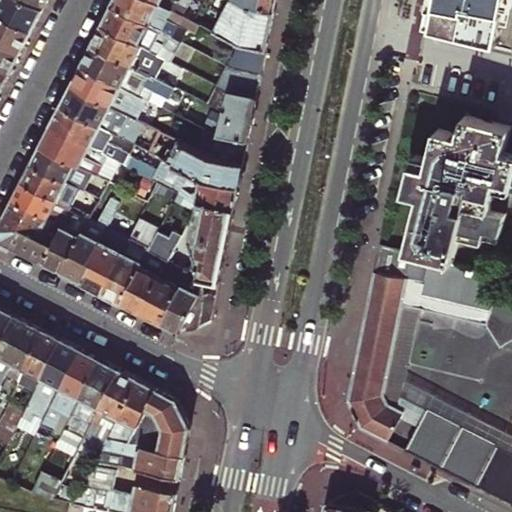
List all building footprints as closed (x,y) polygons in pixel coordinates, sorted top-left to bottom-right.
[(44,7),(29,0),(0,0),(0,12),(33,29),(44,7)] [(156,0),(115,0),(113,4),(172,36),(178,25),(196,35),(202,25),(194,20),(161,2),(156,0)] [(252,7),(239,0),(231,0),(214,31),(243,47),(267,52),(276,11),(252,7)] [(239,0),(252,7),(276,11),(277,0),(239,0)] [(511,0),(430,0),(425,26),(511,47),(511,0)] [(172,36),(113,4),(102,25),(153,51),(160,37),(194,54),(197,50),(172,36)] [(0,40),(21,52),(33,29),(0,12),(0,40)] [(166,59),(153,51),(102,25),(92,45),(176,88),(180,80),(160,70),(166,59)] [(0,65),(11,71),(21,52),(0,40),(0,65)] [(176,88),(92,45),(82,64),(145,97),(149,99),(154,90),(171,99),(176,88)] [(262,76),(267,52),(243,47),(234,69),(262,76)] [(72,85),(135,118),(145,97),(82,64),(72,85)] [(0,90),(1,91),(11,71),(0,65),(0,90)] [(229,92),(258,98),(262,76),(234,69),(229,92)] [(135,118),(72,85),(61,105),(113,132),(127,140),(132,131),(156,143),(162,132),(135,118)] [(225,113),(220,137),(249,142),(258,98),(229,92),(225,113)] [(113,132),(61,105),(51,125),(109,155),(126,163),(129,156),(112,147),(114,144),(108,141),(113,132)] [(424,188),(422,197),(408,250),(454,262),(461,237),(483,243),(484,239),(486,230),(502,234),(507,213),(492,209),(497,190),(499,180),(511,183),(511,152),(506,151),(511,128),(511,127),(466,115),(461,135),(438,130),(431,159),(416,155),(409,184),(424,188)] [(51,125),(41,145),(99,174),(109,155),(51,125)] [(244,164),(249,142),(220,137),(216,159),(244,164)] [(212,158),(180,141),(174,151),(169,149),(164,159),(169,161),(207,181),(240,187),(244,164),(216,159),(212,158)] [(41,145),(32,163),(78,186),(83,175),(106,187),(109,180),(99,174),(41,145)] [(207,181),(169,161),(165,169),(160,166),(158,170),(130,156),(129,156),(126,163),(159,181),(180,191),(199,201),(200,202),(235,209),(240,187),(207,181)] [(78,186),(32,163),(23,181),(67,204),(72,195),(90,204),(91,202),(96,205),(100,197),(95,195),(78,186)] [(511,191),(511,183),(499,180),(497,190),(511,193),(511,191)] [(23,181),(14,198),(63,224),(65,220),(70,223),(74,214),(65,210),(67,204),(23,181)] [(424,188),(409,184),(407,193),(422,197),(424,188)] [(98,189),(95,195),(100,197),(103,191),(98,189)] [(149,200),(127,189),(124,196),(146,207),(149,200)] [(63,270),(85,282),(95,262),(91,259),(116,212),(119,206),(100,197),(96,205),(90,216),(88,222),(63,270)] [(63,224),(14,198),(5,216),(45,236),(51,224),(61,229),(63,224)] [(235,209),(200,202),(190,235),(200,258),(202,268),(205,286),(219,288),(235,209)] [(95,262),(85,282),(102,291),(129,239),(118,233),(126,217),(116,212),(91,259),(95,262)] [(44,261),(63,270),(88,222),(74,214),(70,223),(65,220),(63,224),(61,229),(44,261)] [(45,236),(5,216),(0,225),(0,234),(2,239),(44,261),(61,229),(51,224),(45,236)] [(129,239),(102,291),(122,301),(151,247),(141,242),(149,228),(138,222),(129,239)] [(499,243),(502,234),(486,230),(484,239),(499,243)] [(172,252),(183,258),(189,246),(178,241),(172,252)] [(511,293),(492,288),(496,272),(454,262),(408,250),(381,244),(349,400),(362,427),(511,502),(511,452),(428,409),(419,425),(401,416),(404,411),(389,404),(384,395),(407,276),(425,280),(423,294),(487,310),(484,323),(497,347),(511,338),(511,293)] [(160,252),(151,247),(122,301),(142,311),(172,252),(162,247),(160,252)] [(162,322),(188,271),(190,267),(181,263),(183,258),(172,252),(142,311),(162,322)] [(196,256),(192,263),(202,268),(200,258),(196,256)] [(196,274),(188,271),(162,322),(185,334),(200,327),(207,298),(191,289),(196,274)] [(511,433),(406,380),(423,294),(425,280),(407,276),(384,395),(389,404),(404,411),(401,416),(419,425),(428,409),(511,452),(511,433)] [(212,322),(217,297),(207,295),(207,297),(207,298),(200,327),(212,322)] [(0,342),(15,314),(0,306),(0,342)] [(0,342),(0,384),(12,361),(24,366),(43,328),(15,314),(0,342)] [(61,338),(43,328),(24,366),(31,370),(24,383),(35,388),(61,338)] [(61,338),(35,388),(25,409),(22,414),(32,419),(35,413),(44,418),(81,348),(61,338)] [(101,358),(81,348),(44,418),(42,422),(33,439),(46,446),(56,426),(63,429),(75,407),(81,396),(101,358)] [(101,358),(81,396),(75,407),(63,429),(53,449),(52,452),(71,462),(77,450),(79,446),(100,406),(120,368),(101,358)] [(100,406),(79,446),(98,456),(101,450),(108,437),(112,428),(119,416),(138,377),(120,368),(100,406)] [(132,435),(137,425),(157,387),(138,377),(119,416),(127,420),(121,432),(112,428),(108,437),(129,441),(132,435)] [(145,429),(152,445),(185,452),(190,426),(182,400),(157,387),(137,425),(145,429)] [(25,409),(12,402),(2,419),(0,422),(0,453),(2,455),(22,414),(25,409)] [(63,429),(56,426),(46,446),(53,449),(63,429)] [(185,452),(152,445),(135,442),(129,441),(108,437),(101,450),(138,457),(136,466),(140,467),(180,475),(185,452)] [(71,462),(52,452),(47,461),(67,471),(70,464),(71,462)] [(101,507),(127,511),(173,511),(180,475),(140,467),(135,492),(113,487),(118,463),(97,458),(89,474),(79,493),(74,501),(101,507)] [(62,481),(42,471),(33,489),(53,498),(62,481)] [(328,503),(326,511),(372,511),(373,509),(332,501),(328,503)]
